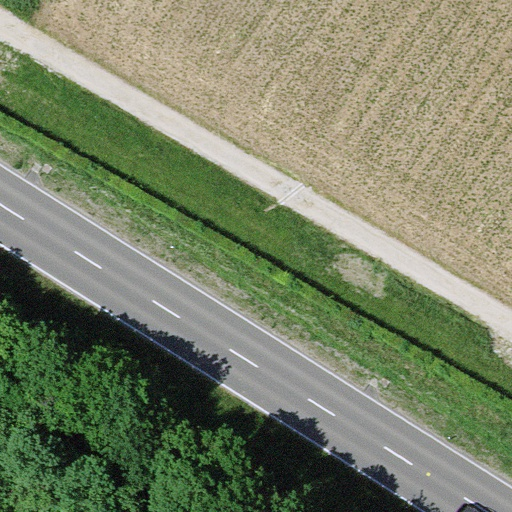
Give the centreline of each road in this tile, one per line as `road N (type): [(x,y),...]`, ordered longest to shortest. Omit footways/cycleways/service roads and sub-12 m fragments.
road 1 (track): [(511,332),(0,20)]
road 2 (secondary): [(0,205),(488,511)]
